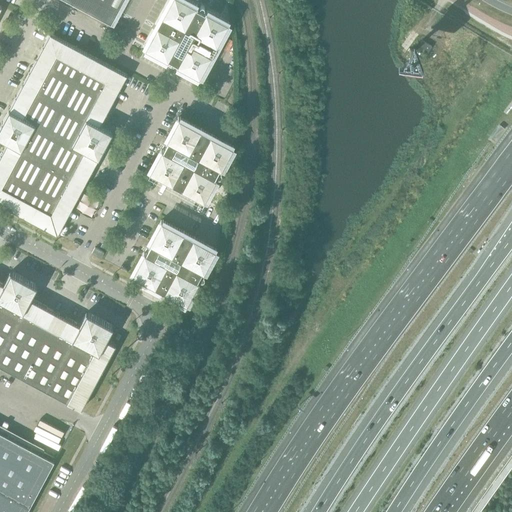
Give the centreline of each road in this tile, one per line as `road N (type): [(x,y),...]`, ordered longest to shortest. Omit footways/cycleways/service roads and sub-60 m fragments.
road 1 (motorway): [(511,168),(308,444),(267,511)]
road 2 (motorway): [(511,237),(314,511)]
road 3 (unclassified): [(58,511),(154,325),(143,305),(74,268)]
road 4 (motorway): [(355,511),(511,286)]
road 5 (motorway): [(390,511),(511,340)]
road 6 (unclassified): [(74,268),(168,88)]
road 7 (unclassified): [(168,88),(106,50),(97,31),(43,1)]
road 8 (motorway): [(434,511),(511,403)]
